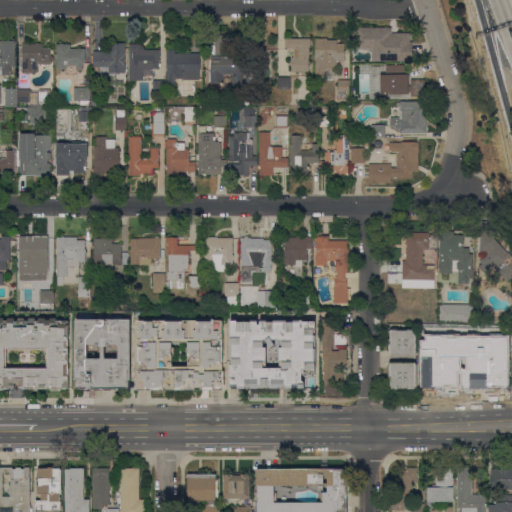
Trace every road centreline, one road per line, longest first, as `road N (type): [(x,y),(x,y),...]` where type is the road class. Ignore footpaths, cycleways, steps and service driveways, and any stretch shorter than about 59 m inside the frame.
road 1 (residential): [(424,3),(0,5)]
road 2 (residential): [(368,204),(0,204)]
road 3 (residential): [(369,511),(368,204)]
road 4 (residential): [(368,204),(430,200),(459,124),(423,0)]
road 5 (motorway): [(476,0),(511,128)]
road 6 (secondary): [(166,428),(35,428)]
